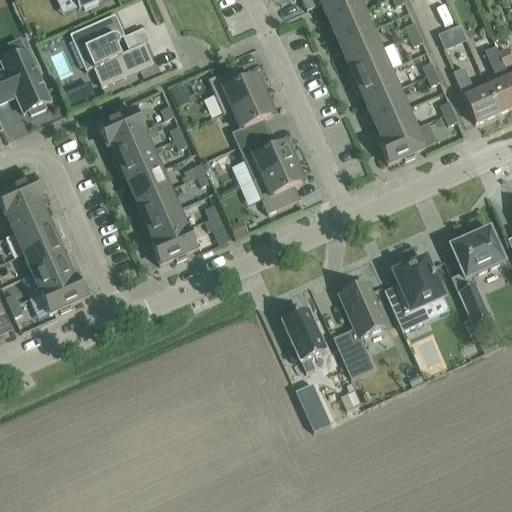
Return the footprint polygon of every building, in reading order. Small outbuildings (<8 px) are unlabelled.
[(72,0),(78,12),(83,9),(84,12),(98,6),(97,3),(104,0),(72,0)] [(298,0),(299,0),(300,0),(306,12),(306,14),(309,12),(321,7),(337,0),(298,0)] [(337,0),(321,7),(330,28),(362,14),(356,0),(337,0)] [(404,7),(401,0),(392,0),(391,1),(396,10),(404,7)] [(371,33),(362,14),(330,28),(339,48),(371,33)] [(119,43),(123,41),(124,40),(115,18),(69,38),(86,75),(93,72),(101,91),(153,68),(144,48),(120,58),(116,50),(117,49),(118,47),(119,46),(119,44),(119,43)] [(417,37),(413,27),(405,31),(409,40),(417,37)] [(456,50),(462,63),(472,58),(458,27),(436,38),(444,55),(456,50)] [(380,53),(371,33),(339,48),(347,67),(380,53)] [(422,46),(417,37),(409,40),(413,50),(422,46)] [(504,70),(498,57),(495,51),(484,56),(498,87),(484,93),(495,118),(511,110),(511,88),(509,81),(504,70)] [(511,66),(511,62),(507,52),(498,57),(504,70),(511,66)] [(388,73),(380,53),(347,67),(351,75),(347,77),(352,89),(388,73)] [(31,118),(45,112),(44,108),(50,105),(28,55),(1,66),(4,74),(0,75),(0,106),(16,100),(23,117),(29,114),(31,118)] [(435,76),(430,66),(422,70),(426,80),(435,76)] [(223,118),(232,114),(231,113),(267,97),(262,86),(258,87),(254,79),(245,83),(239,70),(208,84),(223,118)] [(495,118),(484,93),(476,96),(465,71),(452,76),(475,127),(495,118)] [(397,93),(388,73),(352,89),(357,101),(361,99),(365,107),(397,93)] [(439,86),(435,76),(426,80),(431,89),(439,86)] [(181,86),(168,92),(175,109),(189,103),(181,86)] [(374,127),(406,112),(397,93),(365,107),(374,127)] [(268,137),(263,124),(273,120),(269,111),(273,109),(267,97),(231,113),(232,114),(240,133),(231,137),(237,151),(268,137)] [(452,116),(448,106),(440,110),(444,119),(452,116)] [(173,120),(169,110),(160,114),(165,124),(173,120)] [(414,132),(406,112),(374,127),(382,146),(414,132)] [(107,151),(111,149),(110,148),(143,134),(143,135),(144,135),(135,113),(124,118),(123,115),(112,120),(113,123),(97,130),(107,151)] [(456,125),(452,116),(444,119),(448,129),(456,125)] [(182,140),(178,131),(170,134),(174,144),(182,140)] [(424,153),(414,132),(382,146),(378,147),(387,169),(403,162),(405,165),(415,160),(414,157),(424,153)] [(151,154),(143,135),(143,134),(110,148),(111,149),(114,157),(110,158),(115,170),(151,154)] [(297,165),(292,153),(288,155),(284,146),(274,150),(268,137),(237,151),(244,165),(252,161),(261,181),(297,165)] [(186,150),(182,140),(174,144),(178,154),(186,150)] [(160,174),(151,154),(115,170),(120,182),(124,180),(128,188),(160,174)] [(302,176),(297,165),(261,181),(252,185),(267,218),(298,204),(292,191),(302,187),(298,178),(302,176)] [(201,168),(193,171),(197,181),(205,177),(201,168)] [(169,194),(160,174),(128,188),(137,208),(169,194)] [(210,187),(205,177),(197,181),(201,191),(210,187)] [(38,204),(38,205),(42,203),(33,182),(17,189),(15,186),(5,190),(6,194),(0,196),(0,208),(5,220),(6,219),(6,218),(38,204)] [(177,213),(169,194),(137,208),(140,216),(136,218),(141,229),(177,213)] [(46,224),(38,205),(38,204),(6,218),(6,219),(14,238),(46,224)] [(217,219),(213,210),(205,213),(209,223),(217,219)] [(186,232),(177,213),(141,229),(147,241),(150,239),(154,246),(154,247),(186,233),(186,232)] [(222,229),(217,219),(209,223),(213,233),(222,229)] [(23,258),(59,242),(54,230),(50,232),(46,224),(14,238),(5,242),(14,262),(23,258)] [(240,225),(230,229),(235,240),(245,236),(240,225)] [(187,232),(186,232),(186,233),(154,247),(154,246),(150,248),(159,269),(175,262),(176,266),(187,261),(186,258),(196,253),(187,232)] [(504,266),(489,233),(450,250),(464,283),(504,266)] [(64,253),(59,242),(23,258),(32,278),(64,263),(60,255),(64,253)] [(392,276),(398,289),(403,299),(388,305),(402,335),(425,325),(419,312),(443,301),(441,298),(444,296),(439,284),(436,286),(425,261),(421,263),(420,259),(408,264),(409,268),(392,276)] [(72,282),(64,263),(32,278),(40,296),(41,297),(73,283),(72,282)] [(76,280),(72,282),(73,283),(41,297),(40,296),(39,297),(48,318),(59,313),(60,317),(71,312),(70,309),(86,302),(76,280)] [(373,371),(360,341),(385,330),(383,327),(386,325),(380,312),(377,313),(366,287),(359,290),(358,288),(345,294),(346,297),(339,300),(352,329),(331,339),(350,381),(373,371)] [(490,320),(475,287),(457,295),(471,328),(490,320)] [(14,298),(5,302),(9,311),(18,308),(14,298)] [(0,332),(10,328),(0,305),(0,332)] [(22,317),(18,308),(9,311),(14,321),(22,317)] [(325,355),(306,314),(301,316),(300,313),(285,319),(287,323),(282,325),(300,366),(306,377),(315,373),(310,362),(325,355)] [(355,394),(341,401),(349,420),(364,413),(355,394)] [(280,434),(269,439),(274,450),(285,445),(280,434)]
